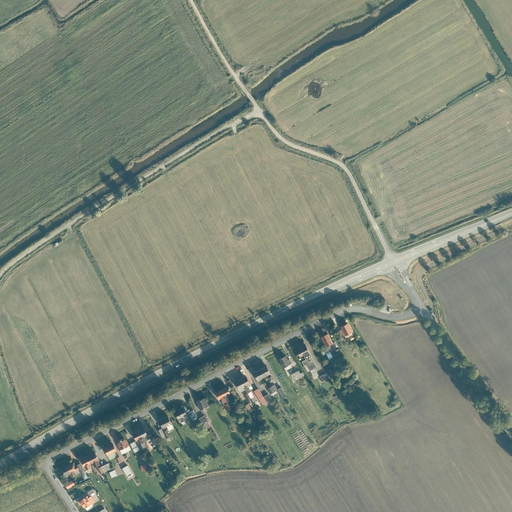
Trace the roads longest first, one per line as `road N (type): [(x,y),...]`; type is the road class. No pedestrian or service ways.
road 1 (residential): [(75,511),(44,462),(343,310),(397,317),(422,308)]
road 2 (secondary): [(0,465),(217,343),(392,261)]
road 3 (track): [(261,114),(72,222),(0,276)]
road 4 (track): [(392,261),(345,166),(289,142),(261,114)]
road 5 (tertiary): [(422,308),(511,442)]
road 6 (track): [(261,114),(193,0)]
road 7 (secondary): [(511,212),(392,261)]
